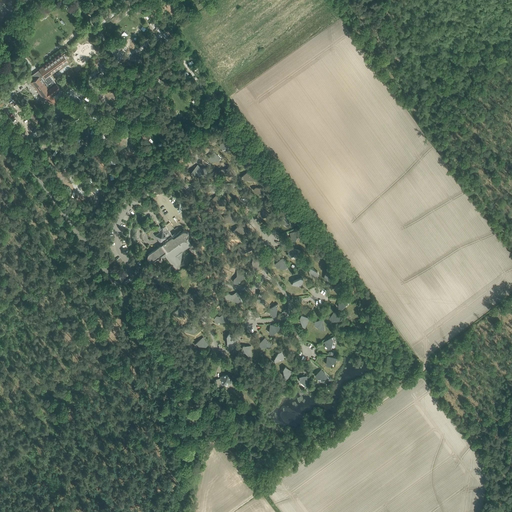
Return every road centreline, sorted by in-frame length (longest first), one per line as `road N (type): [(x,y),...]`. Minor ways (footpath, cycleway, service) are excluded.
road 1 (unclassified): [(180,511),(198,401),(0,124)]
road 2 (track): [(131,263),(118,250),(118,221),(164,182),(242,190),(268,239),(257,286),(219,283),(186,298),(139,273)]
road 3 (track): [(230,511),(424,361)]
road 4 (track): [(186,298),(227,350),(250,322),(288,315),(280,287),(262,275)]
road 5 (track): [(183,186),(187,165),(229,133),(264,166)]
